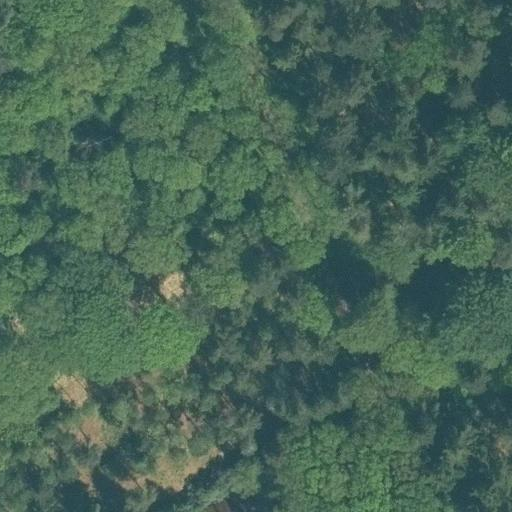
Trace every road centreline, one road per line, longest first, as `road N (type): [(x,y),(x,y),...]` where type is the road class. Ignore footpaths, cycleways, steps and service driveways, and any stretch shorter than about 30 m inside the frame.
road 1 (track): [(357,349),(222,0)]
road 2 (track): [(511,249),(357,349)]
road 3 (track): [(357,349),(420,511)]
